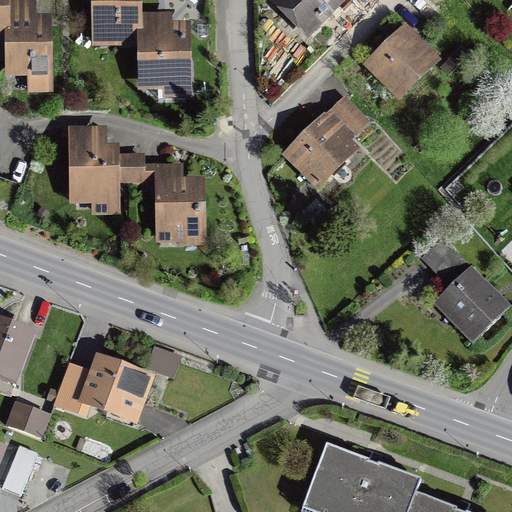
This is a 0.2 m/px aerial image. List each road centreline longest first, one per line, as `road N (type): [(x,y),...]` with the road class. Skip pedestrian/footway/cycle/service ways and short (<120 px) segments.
road 1 (residential): [(324,372),(55,511)]
road 2 (secondary): [(260,349),(0,253)]
road 3 (unknown): [(247,145),(181,147),(114,125),(33,133),(0,118)]
road 4 (residential): [(247,145),(399,0)]
road 5 (residential): [(260,349),(277,273),(247,145)]
road 6 (secondary): [(475,426),(324,372)]
road 7 (residential): [(247,145),(239,0)]
